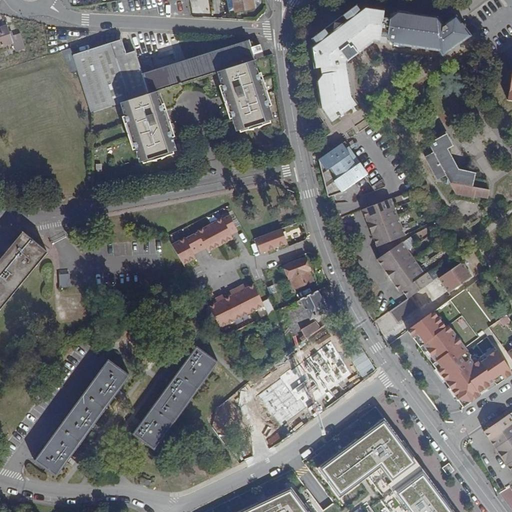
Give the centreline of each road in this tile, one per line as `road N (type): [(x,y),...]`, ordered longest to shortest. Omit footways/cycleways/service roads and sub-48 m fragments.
road 1 (residential): [(303,167),(52,216),(0,218)]
road 2 (residential): [(392,372),(286,454),(176,511)]
road 3 (residential): [(283,31),(85,20),(46,4)]
road 4 (tertiary): [(303,167),(340,287),(392,372)]
road 5 (residential): [(172,511),(127,495),(39,496),(0,485)]
road 6 (tertiary): [(283,31),(303,167)]
